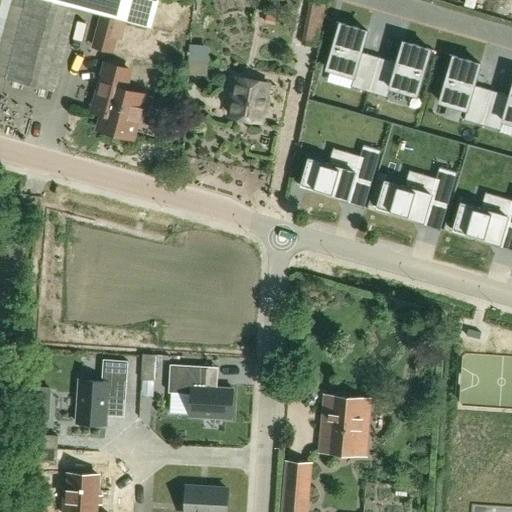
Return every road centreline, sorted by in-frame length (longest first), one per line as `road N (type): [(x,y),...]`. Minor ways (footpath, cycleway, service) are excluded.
road 1 (residential): [(279,237),(0,163)]
road 2 (residential): [(511,301),(279,237)]
road 3 (residential): [(263,460),(279,237)]
road 4 (residential): [(511,35),(394,0)]
